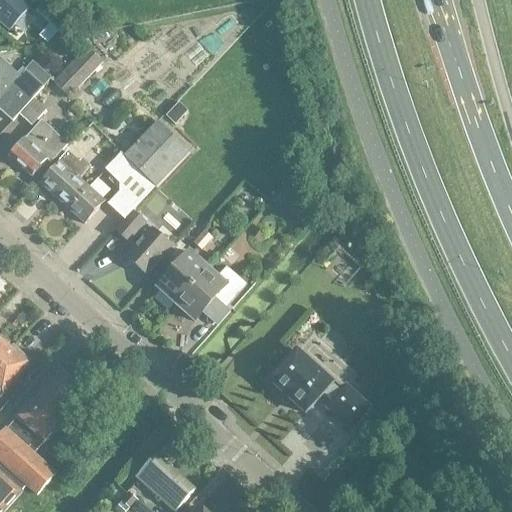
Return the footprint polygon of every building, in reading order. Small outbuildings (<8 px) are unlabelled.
[(24,2),(22,0),(0,0),(0,24),(11,34),(34,8),(26,0),(24,2)] [(70,99),(70,98),(103,64),(88,50),(55,85),(70,99)] [(34,100),(44,88),(27,72),(21,79),(0,60),(0,110),(14,123),(20,116),(34,100)] [(34,100),(20,116),(32,127),(46,111),(34,100)] [(175,126),(185,116),(176,107),(166,117),(175,126)] [(50,163),(68,146),(42,122),(10,157),(33,178),(46,160),(50,163)] [(159,124),(127,156),(126,158),(122,155),(106,172),(112,177),(109,181),(120,191),(120,194),(109,207),(125,222),(163,183),(168,189),(178,180),(172,174),(190,155),(159,124)] [(41,185),(63,205),(83,183),(80,180),(91,168),(83,161),(80,164),(68,154),(41,185)] [(83,183),(63,205),(85,225),(105,203),(103,201),(111,191),(98,179),(89,189),(83,183)] [(132,242),(138,248),(128,259),(147,277),(173,249),(134,214),(118,233),(130,244),(132,242)] [(196,228),(186,219),(172,234),(183,243),(196,228)] [(203,249),(212,239),(205,232),(196,242),(203,249)] [(160,292),(178,308),(209,272),(191,256),(160,292)] [(227,268),(217,279),(209,272),(178,308),(196,324),(217,300),(228,310),(248,287),(227,268)] [(0,369),(15,353),(1,340),(0,340),(0,369)] [(29,366),(15,353),(0,369),(0,398),(3,394),(29,366)] [(351,430),(370,409),(346,388),(341,394),(332,386),(333,385),(297,353),(271,382),(284,394),(284,395),(285,396),(286,396),(291,401),(292,402),(293,402),(306,414),(324,394),(333,402),(328,408),(351,430)] [(0,439),(0,511),(4,511),(27,488),(38,497),(57,476),(34,455),(44,443),(45,444),(88,397),(60,372),(18,419),(18,420),(8,432),(7,431),(0,439)] [(173,511),(176,511),(196,491),(157,455),(136,479),(173,511)]
